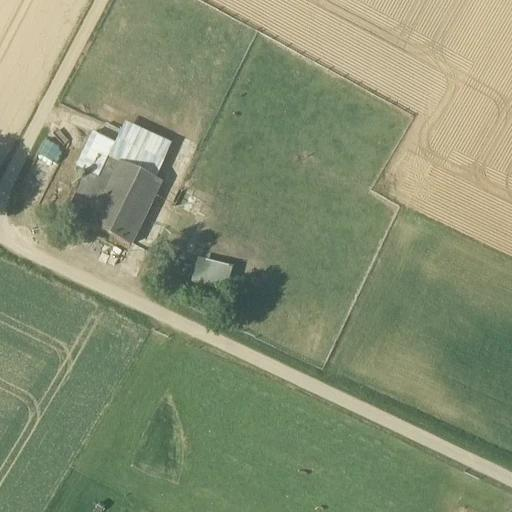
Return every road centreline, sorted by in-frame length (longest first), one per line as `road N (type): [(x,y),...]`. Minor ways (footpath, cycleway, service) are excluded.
road 1 (unclassified): [(511,486),(0,235)]
road 2 (unclassified): [(0,207),(105,0)]
